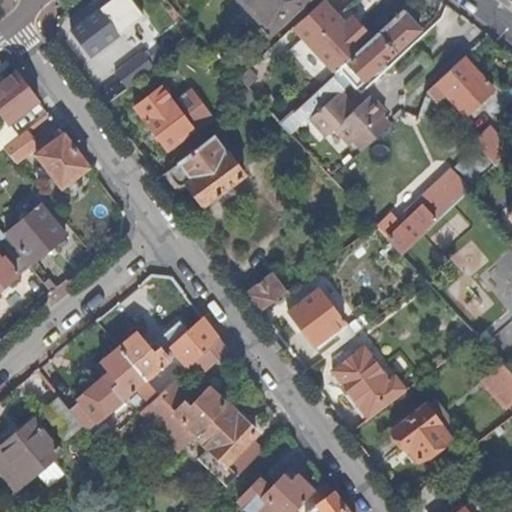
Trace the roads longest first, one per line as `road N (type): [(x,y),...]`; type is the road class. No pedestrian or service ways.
road 1 (residential): [(164,231),(381,511)]
road 2 (residential): [(10,24),(164,231)]
road 3 (residential): [(164,231),(0,367)]
